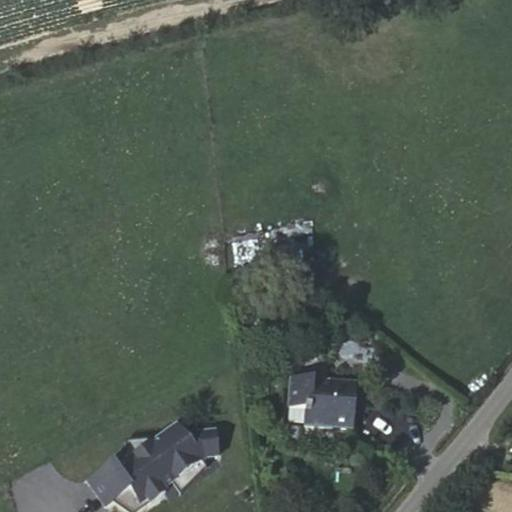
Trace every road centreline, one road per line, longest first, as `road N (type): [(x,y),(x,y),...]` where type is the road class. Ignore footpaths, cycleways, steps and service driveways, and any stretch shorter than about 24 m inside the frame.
road 1 (track): [(0,80),(250,0)]
road 2 (tertiary): [(511,381),(403,511)]
